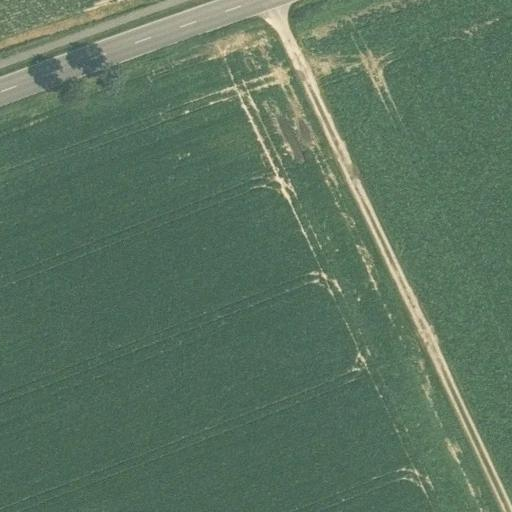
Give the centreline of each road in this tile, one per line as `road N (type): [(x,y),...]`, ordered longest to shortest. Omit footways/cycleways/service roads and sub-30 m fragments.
road 1 (track): [(268,0),(507,511)]
road 2 (secondary): [(0,93),(261,0)]
